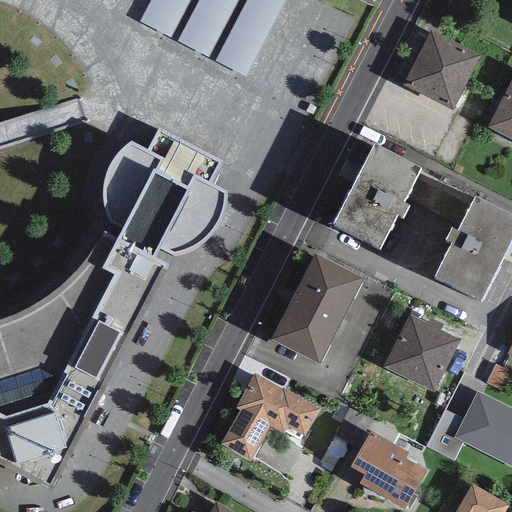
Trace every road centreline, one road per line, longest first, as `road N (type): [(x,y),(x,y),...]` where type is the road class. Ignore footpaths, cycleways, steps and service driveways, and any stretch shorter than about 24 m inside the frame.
road 1 (residential): [(138,511),(289,221)]
road 2 (residential): [(289,221),(493,326),(511,291)]
road 3 (residential): [(289,221),(401,0)]
